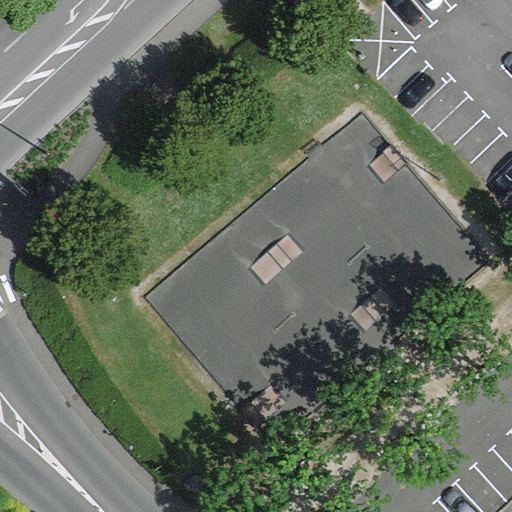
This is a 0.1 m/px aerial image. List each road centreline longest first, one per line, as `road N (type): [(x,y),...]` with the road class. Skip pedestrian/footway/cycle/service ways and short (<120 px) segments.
road 1 (unclassified): [(0,405),(104,511)]
road 2 (primary): [(0,94),(104,0)]
